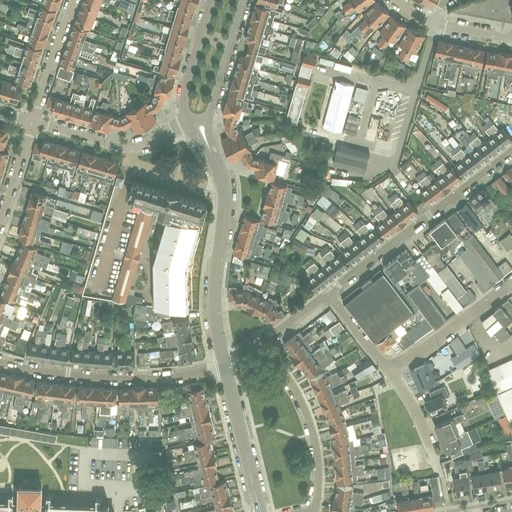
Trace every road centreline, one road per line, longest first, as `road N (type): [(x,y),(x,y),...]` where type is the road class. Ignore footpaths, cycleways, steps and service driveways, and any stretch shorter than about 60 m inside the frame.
road 1 (unclassified): [(223,364),(213,311),(222,182),(201,133)]
road 2 (residential): [(328,292),(511,154)]
road 3 (residential): [(223,364),(137,377),(0,360)]
road 4 (residential): [(299,511),(315,505),(311,425),(262,345)]
road 5 (residential): [(186,121),(134,148),(33,122)]
road 6 (unclassified): [(261,511),(223,364)]
road 7 (residential): [(386,369),(511,283)]
road 8 (unclassified): [(201,133),(241,0)]
road 9 (residential): [(33,122),(71,0)]
road 10 (unclassified): [(209,0),(179,102),(186,121)]
